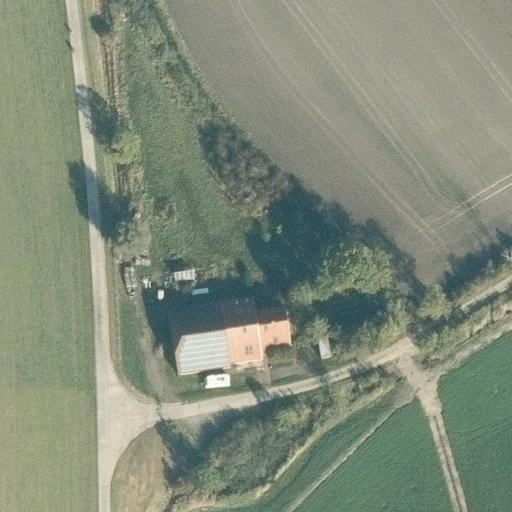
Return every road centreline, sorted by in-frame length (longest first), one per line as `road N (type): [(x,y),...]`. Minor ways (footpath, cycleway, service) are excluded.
road 1 (track): [(108,511),(88,111),(73,0)]
road 2 (unclassified): [(109,421),(258,404),(324,387),(511,287)]
